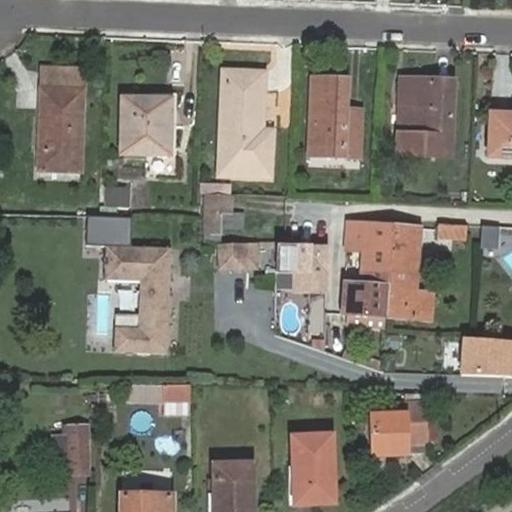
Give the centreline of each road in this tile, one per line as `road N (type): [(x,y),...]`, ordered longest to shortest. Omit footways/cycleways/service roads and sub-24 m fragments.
road 1 (residential): [(511,29),(0,11)]
road 2 (residential): [(406,511),(511,429)]
